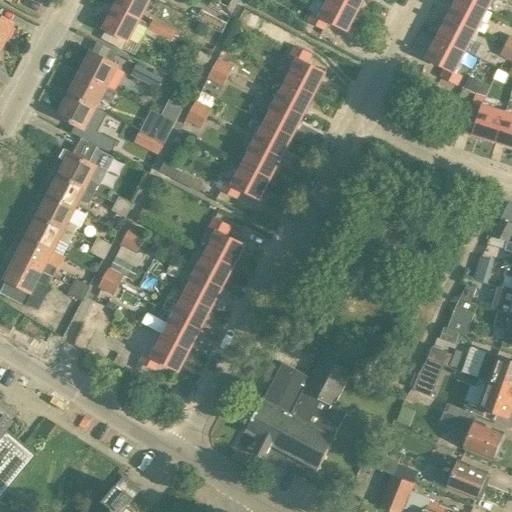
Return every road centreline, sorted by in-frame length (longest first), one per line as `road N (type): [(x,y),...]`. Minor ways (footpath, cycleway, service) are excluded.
road 1 (residential): [(178,452),(353,117)]
road 2 (residential): [(178,452),(0,343)]
road 3 (residential): [(511,183),(353,117)]
road 4 (residential): [(0,137),(71,0)]
road 5 (residential): [(353,117),(413,0)]
